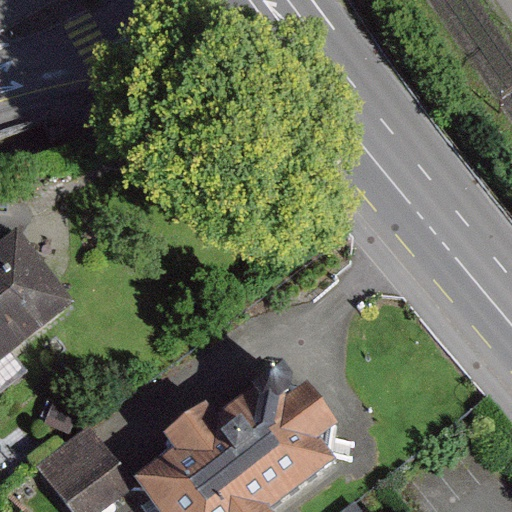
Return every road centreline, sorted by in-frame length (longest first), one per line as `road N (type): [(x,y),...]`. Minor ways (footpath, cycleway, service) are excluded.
road 1 (primary): [(341,91),(511,308)]
road 2 (tertiary): [(92,44),(200,51),(341,91)]
